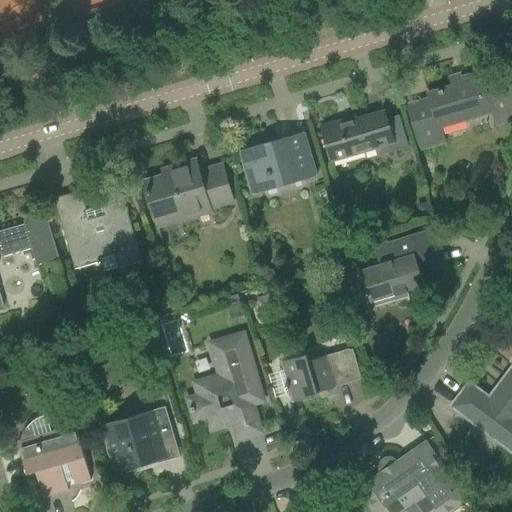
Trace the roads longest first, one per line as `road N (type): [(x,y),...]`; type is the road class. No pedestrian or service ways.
road 1 (unclassified): [(0,149),(508,0)]
road 2 (unclassified): [(148,511),(308,452),(358,416),(447,318),(511,205)]
